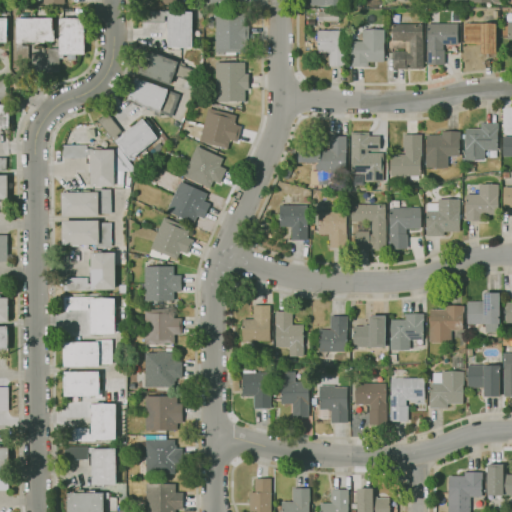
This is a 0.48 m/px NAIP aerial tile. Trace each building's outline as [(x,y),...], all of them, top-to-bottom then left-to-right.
[(343,8),(330,8),(330,5),(326,5),(326,6),(310,6),(310,0),(347,0),(347,5),(343,5),(343,8)] [(191,46),(190,11),(166,11),(167,47),(191,46)] [(338,22),(318,22),(318,12),(338,12),(338,18),(340,18),(340,20),(338,20),(338,22)] [(214,51),(246,51),(245,15),(213,16),(214,51)] [(15,18),(15,41),(52,41),(52,17),(15,18)] [(58,53),(83,53),(82,17),(58,17),(58,53)] [(444,65),(427,65),(427,43),(428,43),(428,23),(458,23),(458,44),(443,44),(443,47),(445,47),(445,51),(444,51),(444,65)] [(497,53),(481,53),(481,44),(464,44),(464,23),(497,23),(497,53)] [(409,69),(409,65),(407,65),(407,69),(392,69),(392,51),(405,51),(405,41),(392,41),(392,24),(422,24),(422,39),(423,39),(423,69),(409,69)] [(368,67),(350,66),(350,56),(351,56),(351,41),(362,41),(362,29),(384,29),(384,47),(386,47),(386,54),(384,54),(384,57),(386,57),(386,62),(368,62),(368,67)] [(329,66),(328,52),(318,52),(317,30),(345,30),(346,66),(329,66)] [(58,48),(45,48),(44,71),(57,72),(58,48)] [(136,72),(168,83),(176,61),(144,49),(136,72)] [(214,101),(244,100),(243,90),(246,90),(245,61),(214,62),(214,101)] [(125,99),(159,111),(167,89),(133,77),(125,99)] [(0,128),(8,128),(7,103),(0,103),(0,128)] [(235,115),(206,107),(198,141),(226,148),(228,139),(236,141),(240,125),(233,123),(235,115)] [(114,141),(130,159),(156,135),(140,117),(114,141)] [(484,161),(464,160),(464,147),(465,147),(465,129),(480,129),(480,123),(498,123),(498,150),(484,150),(484,161)] [(448,167),(425,167),(426,153),(426,135),(442,135),(442,131),(460,131),(459,156),(448,156),(448,167)] [(353,183),(348,183),(348,175),(353,175),(364,175),(364,174),(351,175),(351,132),(369,132),(369,136),(379,136),(380,150),(368,150),(368,153),(383,153),(383,174),(383,182),(364,183),(353,183)] [(420,180),(411,180),(411,176),(390,176),(390,155),(404,154),(404,150),(403,150),(403,135),(421,134),(421,176),(420,176),(420,180)] [(511,156),(503,156),(503,145),(500,145),(500,138),(503,138),(503,136),(511,136),(511,156)] [(81,145),(61,144),(61,156),(81,157),(81,145)] [(208,187),(212,180),(217,182),(226,159),(194,145),(181,176),(208,187)] [(89,186),(113,185),(112,148),(89,149),(89,186)] [(348,190),(340,190),(340,180),(348,179),(348,190)] [(206,192),(178,180),(165,211),(191,222),(194,214),(202,217),(208,203),(202,201),(206,192)] [(465,221),(465,217),(462,217),(462,202),(465,202),(465,194),(478,194),(478,184),(498,184),(498,196),(498,214),(484,215),(484,217),(485,217),(485,221),(465,221)] [(511,207),(503,207),(503,187),(511,187),(511,207)] [(99,214),(110,213),(109,189),(97,190),(99,214)] [(61,216),(97,215),(97,191),(60,192),(61,216)] [(444,236),(426,236),(426,211),(427,211),(427,203),(438,203),(438,199),(460,199),(459,232),(444,232),(444,236)] [(277,226),(289,226),(289,239),(306,239),(307,203),(278,203),(277,226)] [(355,250),(355,223),(369,223),(369,235),(372,235),(372,221),(351,222),(351,209),(354,209),(354,205),(385,204),(386,248),(384,248),(384,249),(375,249),(375,248),(372,248),(372,247),(369,247),(369,249),(355,250)] [(407,249),(389,249),(389,227),(390,227),(390,208),(421,207),(421,229),(406,229),(406,234),(407,234),(407,249)] [(317,233),(327,233),(328,246),(345,246),(344,211),(316,212),(317,233)] [(176,258),(178,251),(186,253),(191,238),(185,236),(188,227),(161,217),(150,249),(176,258)] [(110,244),(109,220),(60,220),(61,245),(110,244)] [(114,288),(113,251),(89,252),(90,289),(114,288)] [(143,266),(143,301),(172,300),(172,291),(180,291),(179,274),(172,275),(171,265),(143,266)] [(62,290),(82,289),(82,277),(62,278),(62,290)] [(498,332),(485,332),(485,324),(467,324),(467,302),(483,302),(483,293),(499,293),(499,324),(498,324),(498,332)] [(62,309),(80,309),(80,297),(62,296),(62,309)] [(89,333),(114,333),(113,297),(89,297),(89,333)] [(252,304),(251,319),(240,318),(240,340),(268,340),(269,304),(252,304)] [(451,342),(429,342),(429,328),(430,309),(445,309),(445,305),(463,305),(463,330),(451,330),(451,342)] [(143,343),(174,343),(174,335),(179,335),(179,318),(172,318),(172,309),(143,309),(143,343)] [(302,324),(290,324),(290,310),(274,311),(274,347),(288,347),(288,356),(302,356),(302,324)] [(410,350),(390,350),(390,337),(390,320),(405,320),(405,316),(404,316),(404,314),(423,314),(423,340),(410,340),(410,350)] [(318,351),(346,351),(346,315),(328,315),(328,329),(317,329),(318,351)] [(353,347),(353,326),(363,326),(363,324),(369,324),(369,316),(385,316),(385,347),(353,347)] [(110,365),(110,340),(62,340),(62,366),(110,365)] [(179,359),(169,359),(169,352),(144,352),(143,386),(179,387),(179,359)] [(511,396),(503,397),(503,353),(511,353),(511,396)] [(500,397),(484,397),(483,387),(468,388),(467,380),(466,380),(465,369),(468,369),(468,366),(499,365),(500,397)] [(62,371),(63,396),(99,395),(98,370),(62,371)] [(408,421),(390,421),(390,395),(391,395),(391,378),(393,378),(393,370),(405,370),(405,378),(424,378),(424,400),(406,400),(406,406),(408,406),(408,421)] [(447,408),(429,408),(429,399),(430,399),(430,383),(432,383),(432,373),(441,373),(441,371),(464,371),(463,404),(447,404),(447,408)] [(269,408),(269,372),(241,372),(240,394),(252,395),(252,408),(269,408)] [(307,416),(308,381),(293,380),(294,373),(280,373),(279,403),(291,403),(290,416),(307,416)] [(368,425),(368,410),(370,410),(370,404),(355,404),(355,384),(386,383),(387,425),(368,425)] [(346,385),(318,385),(317,409),(329,409),(329,422),(346,422),(346,385)] [(180,429),(179,395),(143,395),(144,430),(180,429)] [(114,402),(90,403),(90,439),(114,438),(114,402)] [(144,439),(144,472),(175,471),(174,438),(144,439)] [(83,446),(63,445),(63,459),(83,459),(83,446)] [(0,471),(8,472),(7,446),(0,446),(0,471)] [(90,484),(115,484),(114,447),(90,448),(90,484)] [(511,495),(487,496),(487,465),(503,465),(503,474),(511,474),(511,495)] [(470,509),(447,510),(447,494),(448,494),(448,476),(463,476),(463,472),(481,472),(482,497),(470,497),(470,509)] [(269,511),(269,477),(253,478),(253,491),(247,491),(247,511),(269,511)] [(174,511),(174,509),(181,509),(181,492),(174,491),(174,483),(144,483),(144,511),(174,511)] [(290,501),(280,501),(279,511),(307,511),(308,487),(291,487),(290,501)] [(346,511),(346,488),(329,489),(330,502),(318,502),(318,511),(346,511)] [(389,511),(357,511),(357,488),(373,488),(373,498),(389,498),(389,511)] [(101,511),(101,491),(65,492),(65,511),(101,511)]
